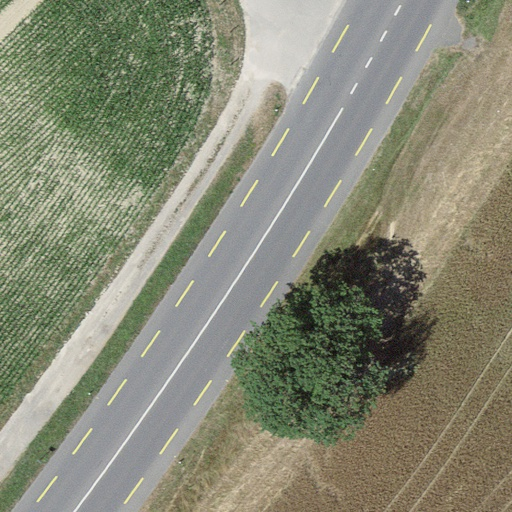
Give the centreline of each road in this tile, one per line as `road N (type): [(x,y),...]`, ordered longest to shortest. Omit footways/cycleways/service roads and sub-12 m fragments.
road 1 (primary): [(77,511),(204,340),(405,0)]
road 2 (track): [(294,4),(244,117),(0,462)]
